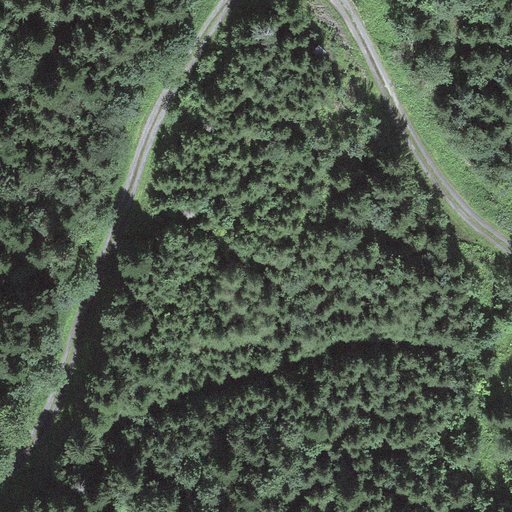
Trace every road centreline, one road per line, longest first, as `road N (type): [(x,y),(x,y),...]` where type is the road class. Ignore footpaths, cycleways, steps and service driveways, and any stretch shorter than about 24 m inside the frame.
road 1 (track): [(0,476),(28,449),(58,395),(173,87),(229,0)]
road 2 (track): [(339,0),(395,112),(466,215),(511,250)]
